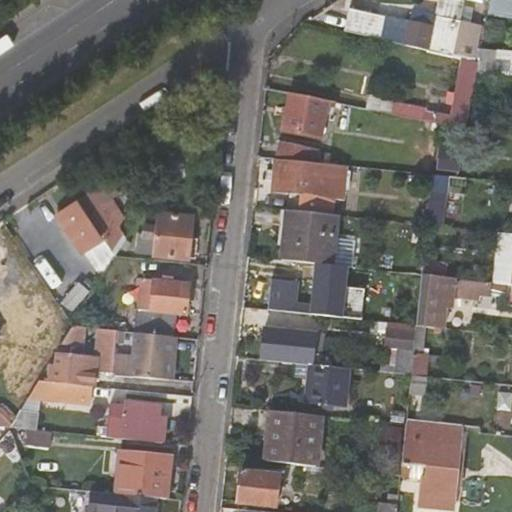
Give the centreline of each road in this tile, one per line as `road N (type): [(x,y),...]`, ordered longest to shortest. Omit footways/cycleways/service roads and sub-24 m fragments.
road 1 (unclassified): [(203,511),(255,23)]
road 2 (unclassified): [(0,195),(255,23)]
road 3 (unclassified): [(115,0),(0,77)]
